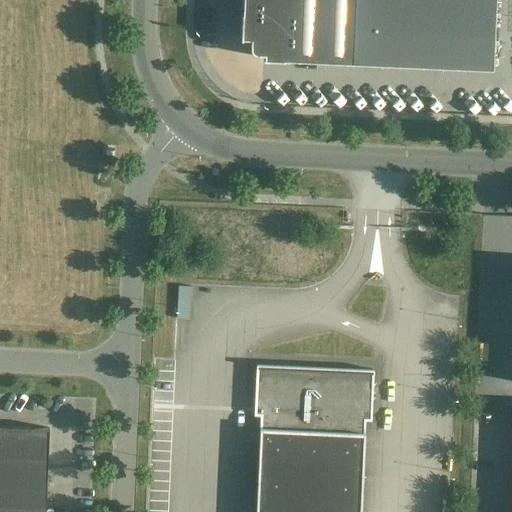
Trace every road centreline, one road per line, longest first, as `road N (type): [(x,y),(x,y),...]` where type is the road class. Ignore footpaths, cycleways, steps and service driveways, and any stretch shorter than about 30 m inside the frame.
road 1 (unclassified): [(511,165),(261,154),(185,127)]
road 2 (unclassified): [(127,366),(140,183),(185,127)]
road 3 (unclassified): [(121,511),(127,366)]
road 4 (unclassified): [(185,127),(148,67),(144,0)]
road 5 (unclassified): [(0,360),(127,366)]
